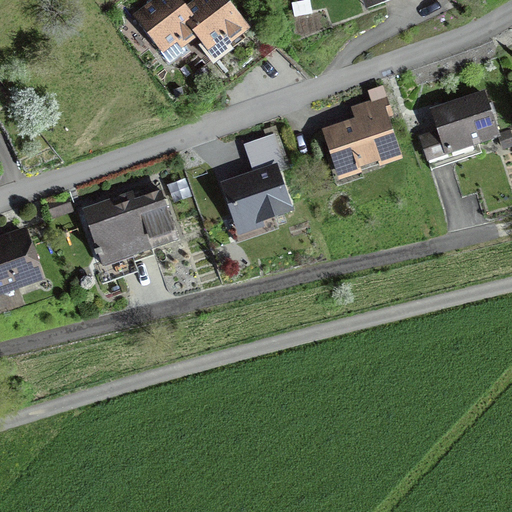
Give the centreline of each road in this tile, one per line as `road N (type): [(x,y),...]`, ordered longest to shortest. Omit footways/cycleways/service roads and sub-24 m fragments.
road 1 (residential): [(511,17),(455,47),(0,202)]
road 2 (track): [(0,427),(147,379),(511,285)]
road 3 (residential): [(0,351),(511,230)]
